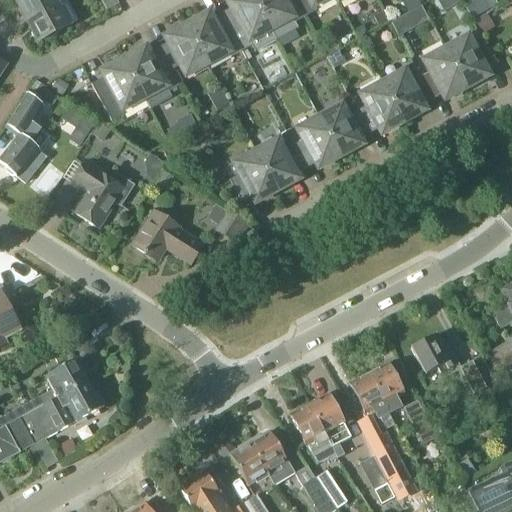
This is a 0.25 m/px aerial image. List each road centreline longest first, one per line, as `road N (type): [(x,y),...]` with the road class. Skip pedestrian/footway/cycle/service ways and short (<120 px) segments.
road 1 (residential): [(511,244),(263,366),(226,369)]
road 2 (residential): [(275,228),(511,98)]
road 3 (residential): [(226,369),(0,223)]
road 4 (residential): [(29,511),(177,425),(206,403),(226,369)]
road 5 (residential): [(16,59),(60,61),(173,0)]
